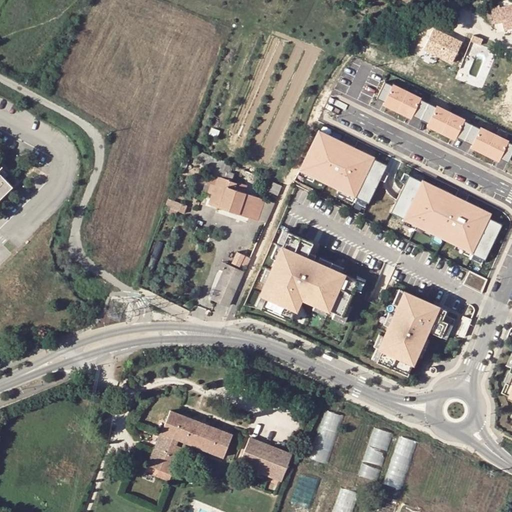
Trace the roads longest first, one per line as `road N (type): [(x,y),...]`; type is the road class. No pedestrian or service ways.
road 1 (residential): [(0,78),(95,135),(97,162),(76,241),(97,269),(137,293)]
road 2 (tertiary): [(5,383),(142,340),(256,340)]
road 3 (residential): [(511,191),(329,103)]
road 4 (tertiary): [(143,327),(78,344),(5,383)]
road 5 (tertiary): [(256,340),(382,396)]
